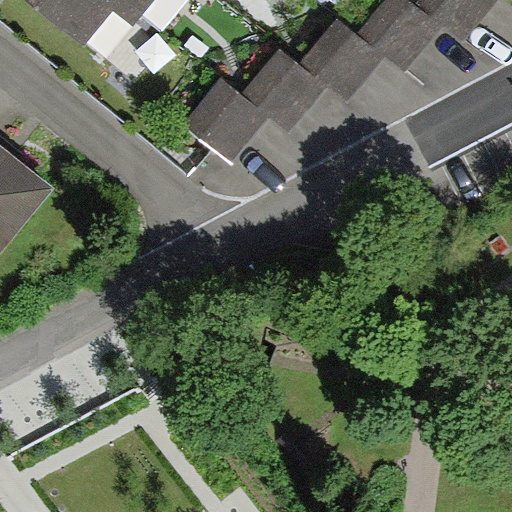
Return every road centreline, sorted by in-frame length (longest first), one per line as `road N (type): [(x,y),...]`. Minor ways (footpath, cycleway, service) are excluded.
road 1 (residential): [(209,253),(511,97)]
road 2 (residential): [(209,253),(162,188),(0,53)]
road 3 (residential): [(0,361),(209,253)]
